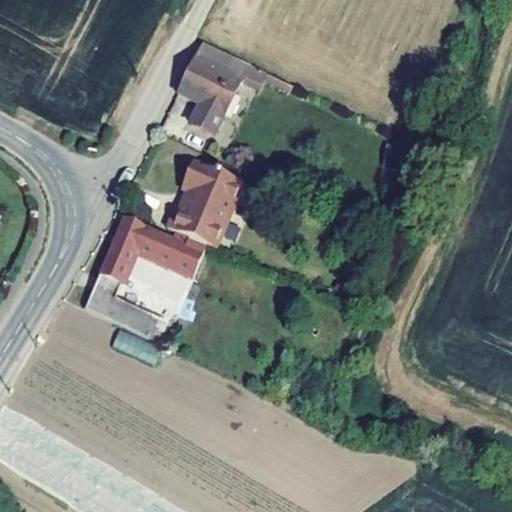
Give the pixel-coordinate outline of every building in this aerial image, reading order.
[(232,102),(239,90),(248,72),(199,49),(190,67),(172,100),(197,111),(188,131),(213,142),(232,102)] [(239,90),(246,93),(254,75),(248,72),(239,90)] [(246,93),(257,98),(265,80),(254,75),(246,93)] [(171,211),(165,224),(216,243),(240,185),(189,165),(178,191),(183,193),(174,212),(171,211)] [(168,242),(118,223),(95,278),(119,288),(137,245),(176,261),(184,247),(168,242)] [(216,243),(165,224),(162,231),(171,234),(213,250),(216,243)] [(184,247),(201,253),(211,256),(213,250),(171,234),(168,242),(184,247)] [(184,247),(176,261),(195,268),(201,253),(184,247)] [(112,305),(119,288),(95,278),(81,313),(159,346),(166,327),(112,305)] [(154,366),(160,350),(119,332),(112,349),(154,366)]
